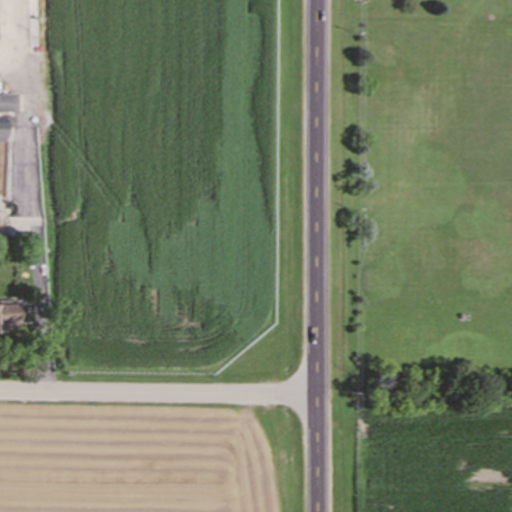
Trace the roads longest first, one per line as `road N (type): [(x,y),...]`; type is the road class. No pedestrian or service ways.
road 1 (secondary): [(318,511),(316,0)]
road 2 (residential): [(0,392),(318,398)]
